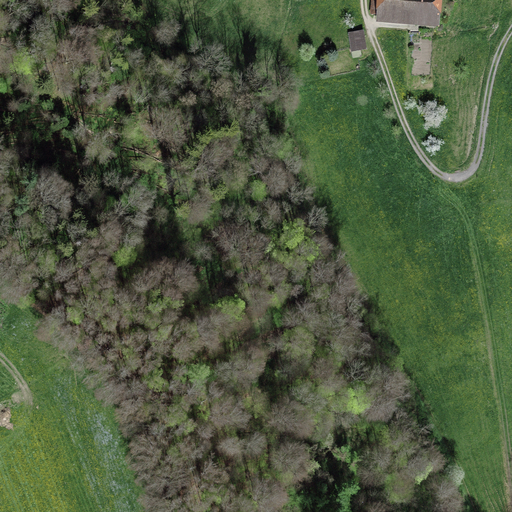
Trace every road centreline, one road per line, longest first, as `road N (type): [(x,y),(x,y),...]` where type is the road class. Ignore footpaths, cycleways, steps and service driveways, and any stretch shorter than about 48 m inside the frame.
road 1 (track): [(511,28),(492,67),(478,154),(465,174),(448,176),(430,172),(404,127),(371,35)]
road 2 (track): [(459,174),(511,464)]
